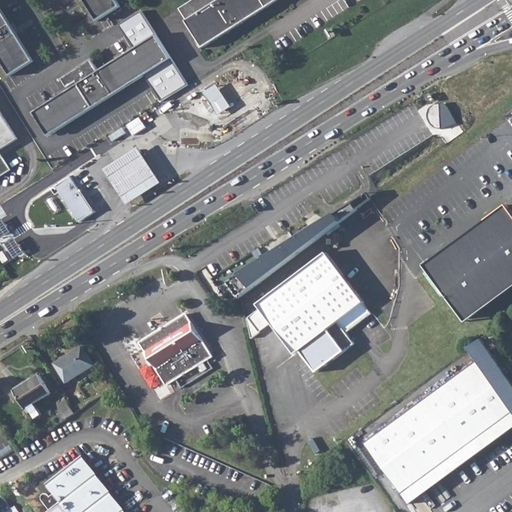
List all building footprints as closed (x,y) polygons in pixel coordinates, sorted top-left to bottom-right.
[(85,0),(98,21),(121,6),(117,0),(85,0)] [(191,0),(179,8),(205,47),(278,0),(191,0)] [(0,57),(12,75),(35,61),(18,34),(11,23),(0,5),(0,57)] [(79,84),(46,105),(35,112),(50,136),(60,129),(172,58),(157,35),(100,71),(96,64),(87,70),(84,65),(63,79),(68,87),(77,81),(79,84)] [(431,110),(428,119),(431,124),(436,128),(440,129),(442,129),(440,105),(436,105),(431,110)] [(0,110),(0,176),(12,170),(0,151),(0,150),(18,139),(0,110)] [(137,151),(103,173),(126,209),(159,187),(137,151)] [(70,181),(56,190),(59,195),(79,225),(85,221),(87,220),(93,216),(70,181)] [(240,299),(359,210),(353,203),(255,267),(228,284),(240,299)] [(451,251),(436,262),(428,268),(437,281),(465,319),(511,284),(511,210),(510,208),(482,228),(451,251)] [(328,253),(260,304),(296,354),(301,350),(317,372),(356,344),(348,333),(373,314),(328,253)] [(228,284),(255,267),(249,258),(223,275),(228,284)] [(187,314),(141,344),(168,387),(214,357),(187,314)] [(468,349),(477,361),(511,408),(511,388),(478,341),(468,349)] [(82,346),(55,364),(67,383),(95,366),(82,346)] [(442,387),(428,397),(466,450),(474,443),(482,453),(511,430),(511,408),(477,361),(442,387)] [(23,383),(14,389),(29,413),(31,412),(36,419),(42,415),(35,404),(52,393),(40,374),(24,385),(23,383)] [(422,497),(414,487),(466,450),(428,397),(366,443),(411,504),(422,497)] [(61,413),(66,420),(75,414),(66,400),(58,405),(63,413),(61,413)] [(474,443),(466,450),(473,460),(482,453),(474,443)] [(466,450),(414,487),(422,497),(473,460),(466,450)] [(127,511),(83,455),(63,470),(45,483),(53,493),(49,496),(47,493),(46,492),(43,492),(42,493),(41,494),(41,496),(41,498),(49,509),(46,511),(45,511),(127,511)] [(20,511),(16,505),(12,508),(5,497),(2,496),(0,496),(0,511),(20,511)]
